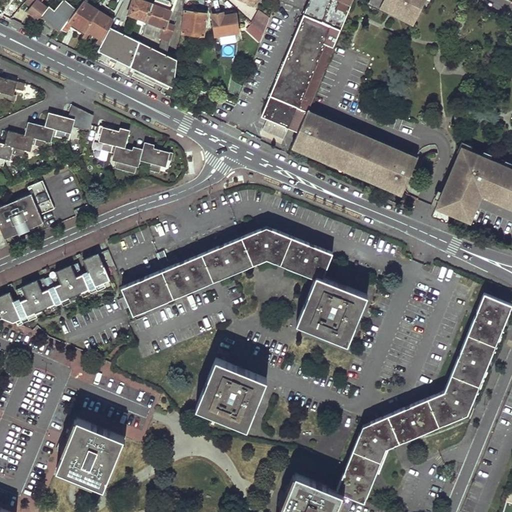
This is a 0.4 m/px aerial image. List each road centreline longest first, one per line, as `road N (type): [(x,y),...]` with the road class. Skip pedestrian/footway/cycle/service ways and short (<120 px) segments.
road 1 (unknown): [(412,227),(448,146),(332,106),(350,56)]
road 2 (residential): [(0,266),(201,182),(230,146)]
road 3 (residential): [(230,146),(0,33)]
road 4 (residential): [(453,245),(230,146)]
road 5 (residential): [(511,361),(450,511)]
